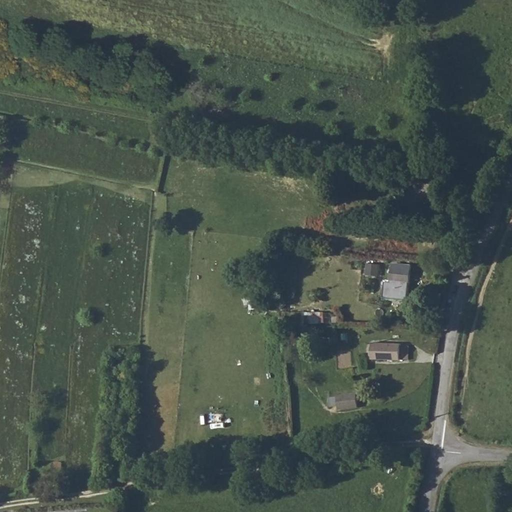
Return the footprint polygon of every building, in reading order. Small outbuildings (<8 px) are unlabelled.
[(377,201),(377,203),(372,202),(370,212),(375,213),(380,214),(383,202),(377,201)] [(385,293),(403,294),(404,277),(386,276),(385,293)] [(256,295),(249,296),(250,310),(257,309),(256,295)] [(293,318),(280,318),(280,327),(297,327),(297,322),(293,322),(293,318)] [(372,361),(410,360),(409,346),(400,346),(400,344),(371,345),(372,361)] [(335,407),(337,421),(356,418),(355,405),(335,407)] [(274,433),(259,434),(259,431),(255,432),(255,442),(274,440),(274,433)] [(62,462),(53,463),(54,472),(43,473),(43,480),(63,479),(62,462)]
